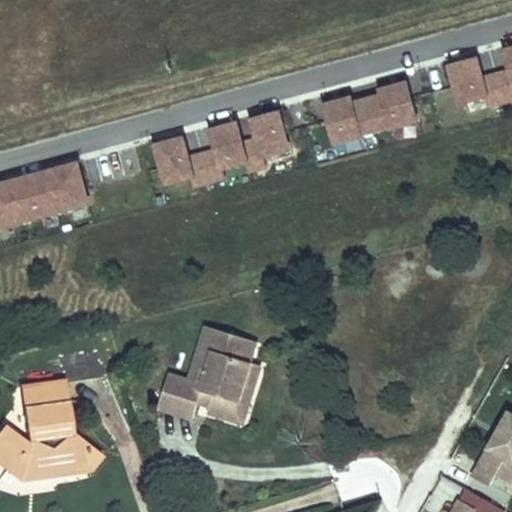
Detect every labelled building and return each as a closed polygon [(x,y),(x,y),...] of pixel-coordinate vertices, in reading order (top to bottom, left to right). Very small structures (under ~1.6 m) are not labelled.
[(483,58),(455,65),(466,104),(493,96),(489,77),(483,58)] [(511,70),(502,73),(509,97),(511,95),(511,70)] [(502,73),(489,77),(493,96),(494,100),(509,97),(502,73)] [(413,83),(385,90),(387,95),(394,123),(422,115),(413,83)] [(387,95),(372,99),(381,131),(395,127),(394,123),(387,95)] [(357,98),(329,106),(339,145),(367,138),(366,135),(357,98)] [(372,99),(358,103),(366,135),(381,131),(372,99)] [(284,112),(256,120),(261,139),(269,167),(296,158),(284,112)] [(242,123),(214,131),(219,151),(225,172),(252,164),(251,162),(253,162),(247,143),(242,123)] [(187,139),(159,146),(172,192),(200,184),(192,158),(187,139)] [(261,139),(247,143),(253,162),(251,162),(252,164),(254,171),(269,167),(261,139)] [(219,151),(206,154),(214,184),(228,181),(225,172),(219,151)] [(206,154),(192,158),(200,184),(200,188),(214,184),(206,154)] [(81,164),(0,186),(0,230),(92,205),(81,164)] [(210,331),(194,384),(171,377),(160,412),(195,422),(200,404),(214,408),(211,419),(234,426),(244,394),(254,397),(262,372),(254,370),(261,346),(210,331)] [(69,433),(63,378),(22,382),(26,432),(20,439),(0,421),(0,445),(5,440),(13,448),(0,462),(0,463),(14,476),(25,462),(73,461),(81,443),(69,433)] [(244,394),(234,426),(245,430),(254,397),(244,394)] [(511,422),(482,476),(497,484),(503,474),(511,478),(511,422)] [(0,445),(0,462),(13,448),(5,440),(0,445)] [(73,461),(25,462),(14,476),(82,470),(95,456),(81,443),(73,461)] [(481,511),(482,511),(466,503),(461,511),(481,511)]
